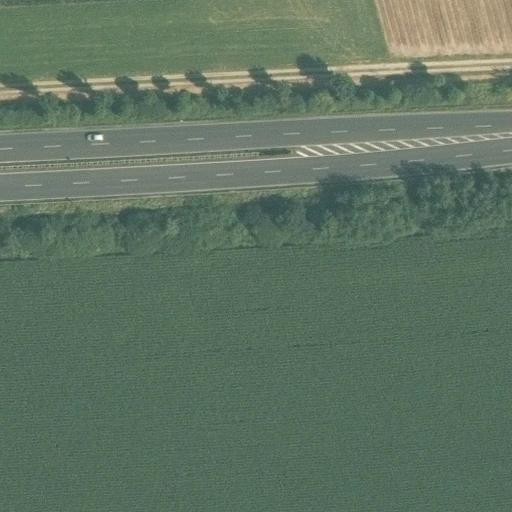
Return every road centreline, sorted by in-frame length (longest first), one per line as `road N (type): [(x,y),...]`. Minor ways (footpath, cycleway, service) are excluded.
road 1 (trunk): [(0,187),(295,170),(511,145)]
road 2 (track): [(0,93),(511,70)]
road 3 (trunk): [(511,132),(0,150)]
